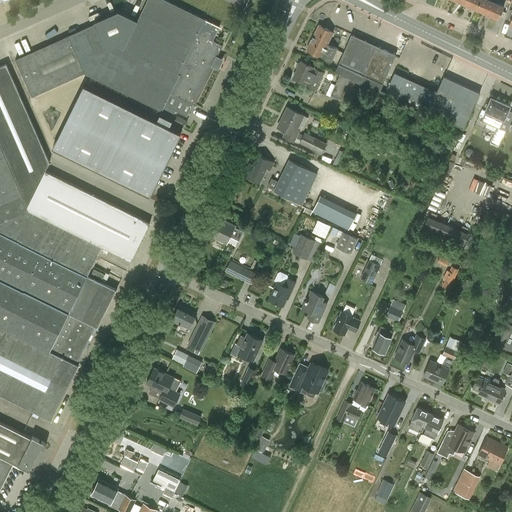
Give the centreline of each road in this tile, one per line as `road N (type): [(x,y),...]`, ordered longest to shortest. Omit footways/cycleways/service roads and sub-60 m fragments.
road 1 (residential): [(511,429),(162,268)]
road 2 (secondary): [(162,268),(298,0)]
road 3 (secondary): [(45,511),(162,268)]
road 4 (track): [(356,357),(286,511)]
road 5 (secondary): [(511,73),(401,19)]
road 6 (residential): [(511,41),(421,6),(401,19)]
